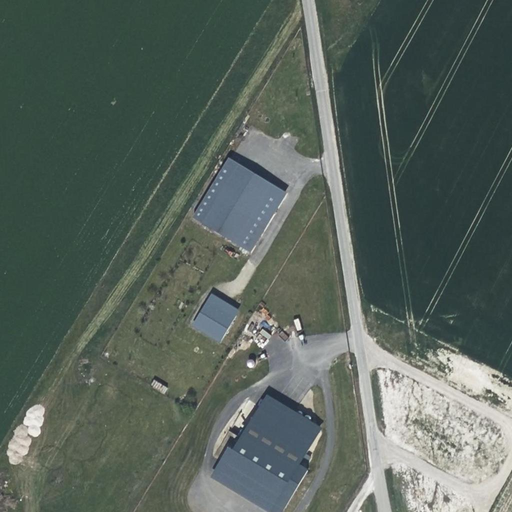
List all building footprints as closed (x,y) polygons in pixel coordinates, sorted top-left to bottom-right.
[(246,250),(277,199),(225,167),(194,219),(246,250)] [(208,293),(191,328),(222,342),(238,307),(208,293)] [(263,347),(271,334),(262,329),(255,342),(263,347)] [(164,394),(168,388),(154,379),(150,386),(164,394)] [(236,481),(280,409),(266,401),(222,473),(236,481)] [(308,471),(299,466),(319,433),(280,409),(236,481),(284,510),(308,471)]
